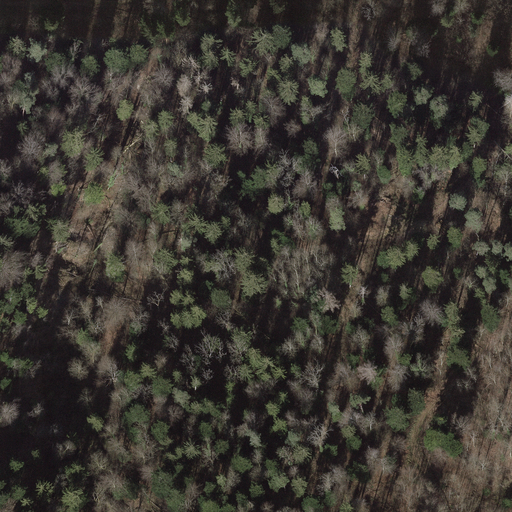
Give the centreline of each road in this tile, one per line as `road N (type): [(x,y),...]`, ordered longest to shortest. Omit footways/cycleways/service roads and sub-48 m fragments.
road 1 (track): [(256,0),(239,106),(192,182),(177,294),(154,346),(158,511)]
road 2 (track): [(395,0),(323,121),(320,192),(330,230),(379,243),(418,228),(511,147)]
road 3 (track): [(330,230),(338,315),(312,467),(296,511)]
road 4 (track): [(511,318),(420,412),(414,447),(442,511)]
